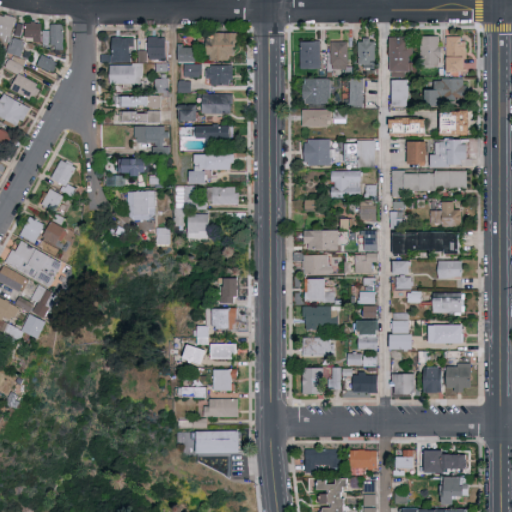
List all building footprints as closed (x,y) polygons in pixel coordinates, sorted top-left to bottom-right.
[(0,14),(15,18),(9,44),(0,42),(0,14)] [(41,23),(41,40),(26,40),(26,23),(41,23)] [(51,48),(51,24),(63,24),(63,48),(51,48)] [(207,33),(236,33),(236,55),(230,55),(230,59),(207,59),(207,33)] [(440,36),(440,65),(421,65),(421,36),(440,36)] [(390,72),(390,37),(412,37),(412,72),(390,72)] [(446,73),(446,37),(466,37),(466,73),(446,73)] [(25,42),(19,57),(8,53),(14,38),(25,42)] [(111,63),(111,38),(134,38),(134,63),(111,63)] [(165,60),(148,60),(148,38),(165,38),(165,60)] [(359,67),(359,38),(375,38),(375,67),(359,67)] [(331,70),(331,40),(348,40),(348,70),(331,70)] [(300,41),(320,41),(320,68),(300,68),(300,41)] [(178,63),(178,47),(194,47),(194,63),(178,63)] [(57,62),(52,72),(36,64),(42,54),(57,62)] [(6,68),(9,60),(20,64),(17,72),(6,68)] [(169,62),(157,62),(158,71),(169,70),(169,62)] [(200,65),(200,77),(184,76),(185,64),(200,65)] [(142,84),(110,84),(110,65),(142,65),(142,84)] [(233,84),(207,84),(207,65),(233,65),(233,84)] [(10,88),(18,73),(41,86),(33,101),(10,88)] [(156,93),(156,76),(168,76),(168,93),(156,93)] [(303,78),(329,78),(329,103),(303,103),(303,78)] [(363,79),(363,107),(352,107),(352,79),(363,79)] [(392,106),(392,79),(409,79),(409,106),(392,106)] [(466,102),(425,102),(425,85),(434,85),(434,79),(466,79),(466,102)] [(190,81),(190,93),(178,93),(178,81),(190,81)] [(0,116),(0,96),(2,93),(30,108),(20,127),(0,116)] [(232,94),(232,113),(202,113),(202,94),(232,94)] [(120,96),(160,96),(160,107),(120,107),(120,96)] [(179,121),(179,104),(196,104),(196,121),(179,121)] [(334,123),(348,122),(348,108),(333,109),(334,123)] [(331,110),(331,126),(301,126),(302,109),(331,110)] [(160,111),(160,122),(120,122),(120,111),(160,111)] [(440,134),(440,111),(469,111),(469,134),(440,134)] [(424,119),(424,135),(390,135),(390,119),(424,119)] [(154,154),(154,143),(134,143),(134,126),(168,126),(168,154),(154,154)] [(232,126),(232,138),(196,138),(196,126),(232,126)] [(2,152),(0,151),(0,128),(11,134),(2,152)] [(305,165),(305,139),(332,139),(332,165),(305,165)] [(468,139),(468,166),(430,166),(430,150),(435,150),(435,139),(468,139)] [(375,140),(375,166),(351,166),(351,140),(375,140)] [(425,141),(425,164),(407,164),(407,141),(425,141)] [(234,154),(234,170),(207,170),(207,183),(188,183),(188,171),(194,171),(194,154),(234,154)] [(118,175),(118,158),(149,158),(149,175),(118,175)] [(76,167),(67,187),(51,180),(60,160),(76,167)] [(331,196),(331,171),(361,171),(361,196),(331,196)] [(403,190),(403,197),(392,197),(392,171),(466,171),(467,190),(403,190)] [(107,184),(127,185),(127,174),(108,173),(107,184)] [(151,184),(151,175),(164,175),(164,184),(151,184)] [(177,206),(200,206),(199,184),(176,185),(177,206)] [(238,204),(207,204),(207,187),(238,187),(238,204)] [(42,204),(50,188),(64,195),(56,211),(42,204)] [(154,191),(154,219),(128,219),(128,191),(154,191)] [(305,210),(305,200),(320,200),(320,210),(305,210)] [(376,202),(374,221),(360,220),(361,201),(376,202)] [(461,209),(461,226),(430,226),(430,211),(442,211),(442,201),(455,201),(455,209),(461,209)] [(391,228),(390,211),(403,211),(403,228),(391,228)] [(208,238),(188,238),(188,214),(208,214),(208,238)] [(45,225),(34,243),(20,234),(31,216),(45,225)] [(66,225),(58,244),(44,239),(52,219),(66,225)] [(170,228),(170,244),(157,244),(157,228),(170,228)] [(337,230),(337,250),(305,250),(305,230),(337,230)] [(378,244),(362,244),(362,231),(378,231),(378,244)] [(393,253),(393,232),(459,232),(458,254),(393,253)] [(5,264),(17,240),(63,262),(51,286),(5,264)] [(355,273),(355,253),(376,253),(376,273),(355,273)] [(330,275),(303,275),(303,255),(330,255),(330,275)] [(393,275),(393,261),(410,261),(410,275),(393,275)] [(462,261),(462,278),(438,278),(438,261),(462,261)] [(0,282),(0,273),(3,266),(27,276),(21,291),(0,282)] [(412,277),(412,289),(396,289),(396,277),(412,277)] [(237,278),(237,303),(222,303),(222,278),(237,278)] [(305,302),(305,279),(325,279),(325,288),(331,288),(331,302),(305,302)] [(43,317),(35,311),(41,302),(33,297),(40,286),(51,293),(45,301),(51,305),(43,317)] [(359,303),(359,292),(375,292),(375,303),(359,303)] [(407,303),(407,292),(420,292),(420,302),(407,303)] [(433,314),(433,293),(464,293),(464,314),(433,314)] [(37,303),(21,295),(17,302),(33,310),(37,303)] [(11,324),(0,319),(0,297),(19,306),(11,324)] [(331,306),(331,329),(305,329),(305,306),(331,306)] [(236,329),(212,329),(212,308),(236,308),(236,329)] [(22,331),(29,315),(45,322),(38,338),(22,331)] [(357,348),(357,320),(378,320),(378,348),(357,348)] [(391,349),(391,321),(410,321),(410,334),(412,334),(412,349),(391,349)] [(429,343),(429,324),(463,324),(463,343),(429,343)] [(198,343),(198,326),(206,327),(206,343),(198,343)] [(303,338),(331,338),(331,356),(303,356),(303,338)] [(236,343),(236,358),(210,358),(210,343),(236,343)] [(205,349),(201,364),(184,360),(187,345),(205,349)] [(376,355),(376,365),(348,365),(348,355),(376,355)] [(471,363),(471,391),(446,391),(446,363),(471,363)] [(303,394),(303,367),(322,367),(322,394),(303,394)] [(340,367),(340,390),(331,390),(331,367),(340,367)] [(424,392),(424,367),(441,367),(441,392),(424,392)] [(236,392),(213,392),(213,369),(236,369),(236,392)] [(378,374),(378,393),(353,393),(353,374),(378,374)] [(414,394),(393,394),(393,374),(414,374),(414,394)] [(182,397),(182,387),(205,387),(205,397),(182,397)] [(238,417),(204,417),(204,399),(238,399),(238,417)] [(238,431),(238,453),(196,453),(196,431),(238,431)] [(339,449),(338,465),(316,465),(316,473),(305,472),(305,449),(339,449)] [(378,469),(365,469),(365,472),(350,472),(350,450),(378,450),(378,469)] [(415,450),(415,467),(397,467),(397,450),(415,450)] [(466,471),(424,471),(424,451),(466,451),(466,471)] [(469,478),(469,496),(456,496),(456,504),(441,504),(441,477),(469,478)] [(318,511),(319,479),(346,479),(346,511),(318,511)] [(364,511),(364,480),(376,480),(376,511),(364,511)] [(395,504),(395,491),(408,491),(408,504),(395,504)]
